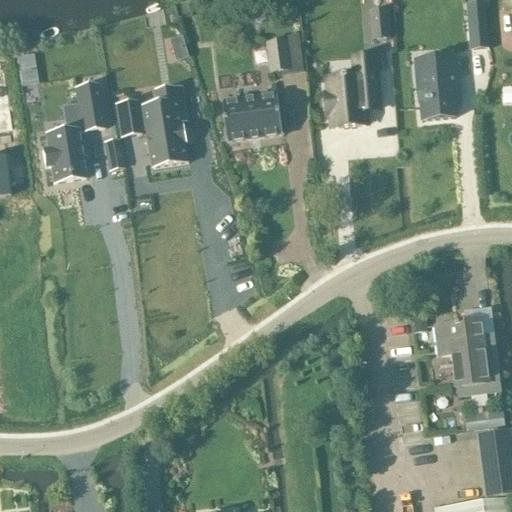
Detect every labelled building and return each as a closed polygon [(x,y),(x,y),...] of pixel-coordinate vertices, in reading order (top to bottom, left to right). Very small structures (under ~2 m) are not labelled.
[(371,14),(373,41),(390,40),(387,13),(371,14)] [(489,50),(486,20),(470,21),(472,50),(488,49),(488,50),(489,50)] [(274,45),(267,45),(271,75),(277,74),(291,72),(287,43),(274,45)] [(209,55),(197,57),(200,82),(212,81),(209,55)] [(416,66),(421,124),(422,124),(422,123),(455,120),(453,104),(460,103),(456,56),(456,62),(416,66)] [(334,80),(336,95),(330,96),(333,130),(367,127),(365,112),(379,111),(379,103),(375,62),(354,64),(355,78),(334,80)] [(0,132),(12,131),(8,104),(5,84),(3,70),(0,70),(0,132)] [(135,95),(114,98),(119,129),(139,126),(146,173),(192,166),(181,97),(186,96),(182,72),(176,73),(150,77),(154,100),(136,103),(135,95)] [(201,85),(203,95),(213,93),(212,84),(201,85)] [(66,134),(45,137),(47,152),(41,153),(44,170),(50,170),(53,187),(84,182),(77,135),(81,134),(81,135),(104,131),(97,88),(74,91),(77,107),(62,109),(66,134)] [(222,105),(228,144),(283,136),(278,97),(222,105)] [(118,143),(104,146),(109,173),(122,171),(118,143)] [(0,198),(9,197),(29,195),(26,159),(5,161),(5,160),(0,160),(0,198)] [(429,337),(426,312),(411,313),(414,339),(429,337)] [(482,322),(435,328),(439,358),(451,357),(455,390),(456,400),(500,394),(493,335),(484,336),(482,322)] [(486,501),(511,497),(511,448),(510,435),(478,439),(486,501)] [(449,437),(432,440),(433,447),(450,445),(449,437)] [(510,511),(509,502),(435,511),(434,511),(510,511)]
